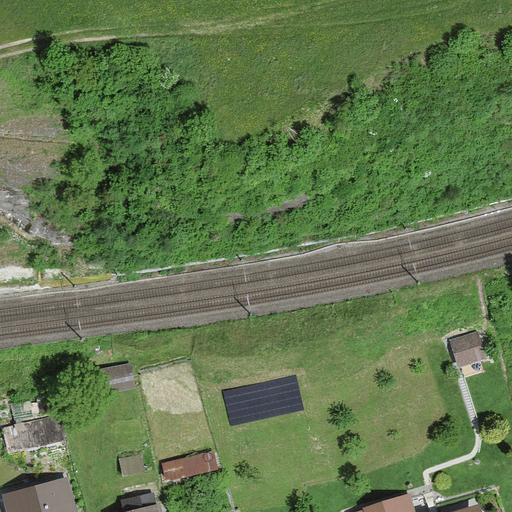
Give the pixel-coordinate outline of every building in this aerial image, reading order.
[(451,342),(459,369),(489,360),(481,333),(451,342)] [(95,372),(102,397),(141,386),(134,362),(95,372)] [(5,431),(10,452),(65,438),(59,416),(5,431)] [(165,464),(168,480),(219,468),(216,452),(165,464)] [(122,460),(127,476),(145,469),(139,454),(122,460)] [(80,511),(71,477),(5,495),(10,511),(80,511)] [(413,511),(408,495),(363,509),(364,511),(485,511),(483,502),(453,511),(413,511)]
